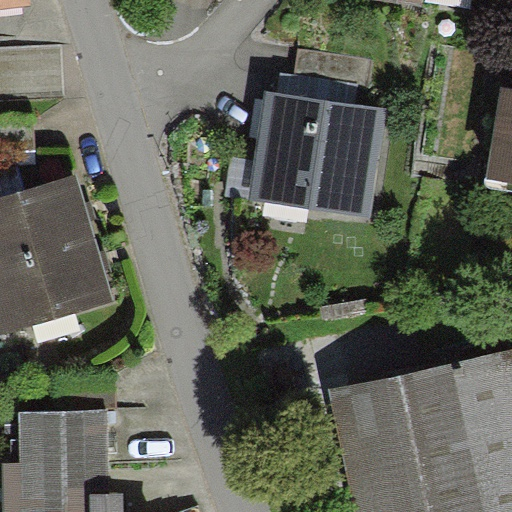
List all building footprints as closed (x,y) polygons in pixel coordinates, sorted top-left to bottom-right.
[(362,0),(362,2),(413,12),(415,0),(362,0)] [(493,202),(511,204),(511,90),(503,89),(493,202)] [(268,96),(255,219),(350,229),(364,106),(268,96)] [(0,110),(0,137),(19,137),(19,110),(0,110)] [(103,278),(60,169),(0,193),(0,308),(3,317),(103,278)] [(511,511),(511,366),(342,407),(367,511),(511,511)] [(110,385),(47,386),(47,418),(18,418),(19,472),(40,472),(40,511),(90,511),(90,468),(111,468),(110,385)]
